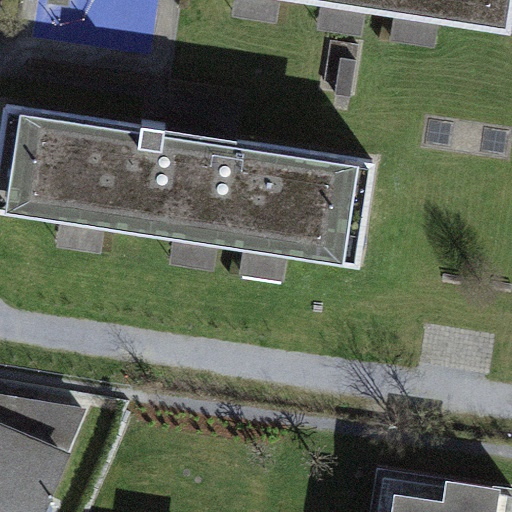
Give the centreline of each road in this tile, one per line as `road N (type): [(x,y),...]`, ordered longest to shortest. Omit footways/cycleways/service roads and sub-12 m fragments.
road 1 (motorway): [(0,77),(511,157)]
road 2 (motorway): [(511,31),(303,0)]
